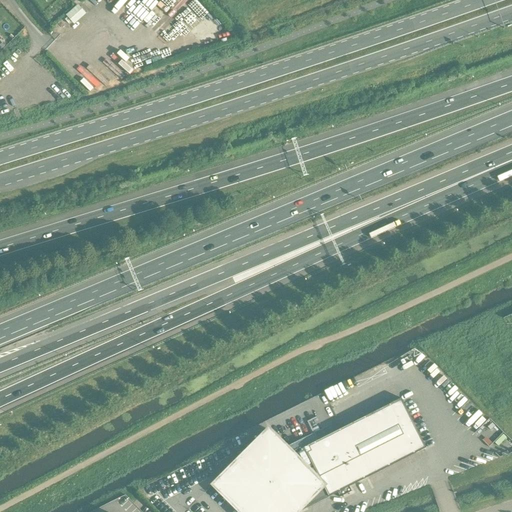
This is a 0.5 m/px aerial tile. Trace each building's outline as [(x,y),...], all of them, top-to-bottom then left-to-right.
[(511,331),(488,342),(504,376),(511,371),(511,331)] [(488,342),(462,355),(477,388),(504,376),(488,342)] [(511,394),(503,393),(489,400),(502,414),(511,415),(511,405),(511,394)] [(268,430),(213,485),(237,510),(237,511),(238,511),(298,511),(337,492),(340,497),(351,491),(349,487),(425,448),(401,398),(292,453),(268,430)] [(511,415),(502,414),(511,423),(511,415)]
